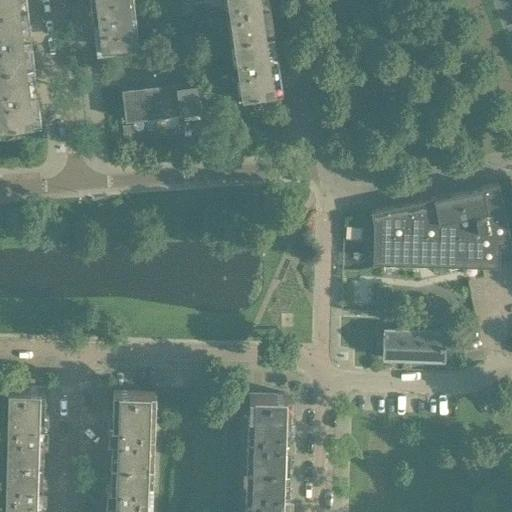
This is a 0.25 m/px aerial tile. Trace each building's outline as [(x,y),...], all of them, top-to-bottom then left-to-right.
[(131,0),(89,0),(91,10),(96,9),(97,17),(92,18),(95,43),(136,39),(131,0)] [(267,0),(225,0),(230,37),(272,30),(267,0)] [(26,4),(0,6),(0,63),(32,60),(26,4)] [(280,86),(272,30),(230,37),(239,92),(240,92),(280,86)] [(191,45),(183,46),(186,73),(194,72),(191,45)] [(32,60),(0,63),(0,122),(39,118),(32,60)] [(199,110),(195,78),(166,81),(168,99),(179,98),(181,112),(199,110)] [(166,81),(138,84),(140,102),(152,101),(153,115),(181,112),(179,98),(168,99),(166,81)] [(138,84),(121,86),(124,118),(153,115),(152,101),(140,102),(138,84)] [(153,117),(144,118),(145,128),(154,127),(153,117)] [(509,239),(497,181),(370,209),(372,222),(372,231),(374,231),(380,256),(396,253),(397,261),(428,254),(430,262),(461,255),(463,262),(481,258),(478,246),(509,239)] [(445,329),(382,327),(381,357),(444,359),(445,329)] [(43,386),(1,384),(0,423),(0,431),(0,457),(41,458),(43,386)] [(154,389),(112,388),(109,460),(151,461),(153,394),(154,389)] [(289,393),(247,392),(247,408),(245,464),(287,465),(289,393)] [(39,511),(41,458),(0,457),(0,511),(39,511)] [(149,511),(151,461),(109,460),(107,511),(149,511)] [(285,511),(287,465),(245,464),(243,511),(285,511)]
